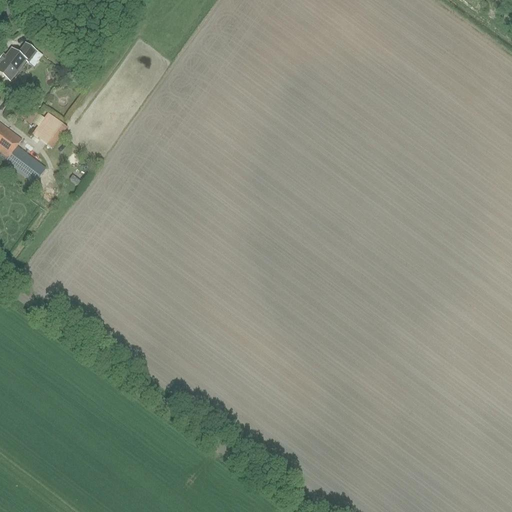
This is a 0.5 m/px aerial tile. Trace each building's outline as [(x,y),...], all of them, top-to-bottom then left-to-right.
[(27,61),(30,63),(38,52),(28,45),(20,55),(13,49),(7,56),(5,55),(0,61),(3,62),(0,65),(0,72),(12,81),(27,61)] [(40,98),(35,98),(35,95),(26,95),(26,104),(35,103),(35,108),(41,108),(40,98)] [(17,115),(31,125),(38,115),(24,105),(17,115)] [(32,133),(52,149),(69,130),(49,113),(32,133)] [(0,158),(36,185),(47,169),(19,148),(24,141),(0,123),(0,151),(3,154),(0,157),(0,158)]
